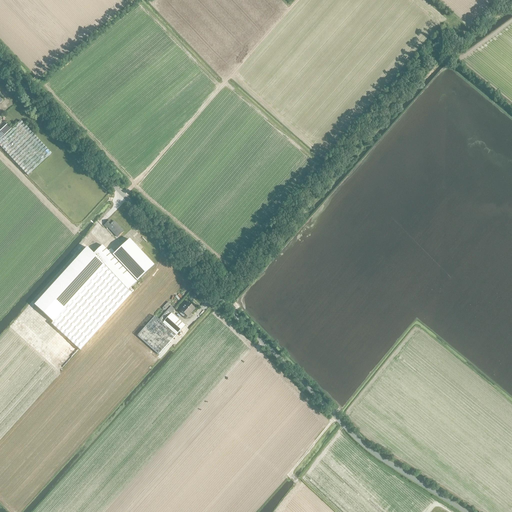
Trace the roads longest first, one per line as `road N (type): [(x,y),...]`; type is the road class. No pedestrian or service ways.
road 1 (residential): [(466,511),(365,447),(0,60)]
road 2 (track): [(294,481),(290,473),(337,412),(511,202)]
road 3 (track): [(122,194),(297,0)]
